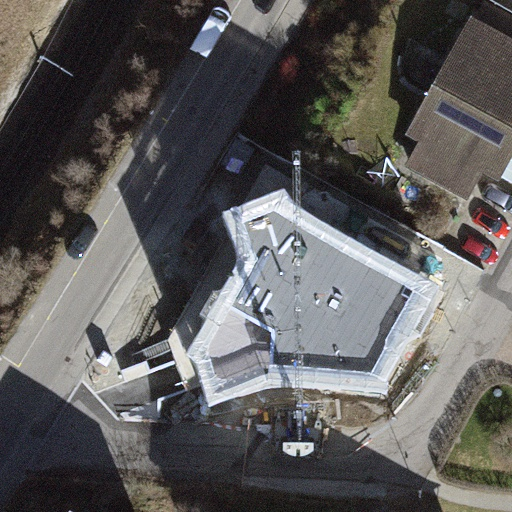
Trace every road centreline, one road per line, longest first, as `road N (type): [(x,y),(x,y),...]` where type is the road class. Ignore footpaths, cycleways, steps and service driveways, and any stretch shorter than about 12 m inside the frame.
road 1 (residential): [(0,440),(375,456),(429,420),(511,258)]
road 2 (residential): [(250,0),(0,432)]
